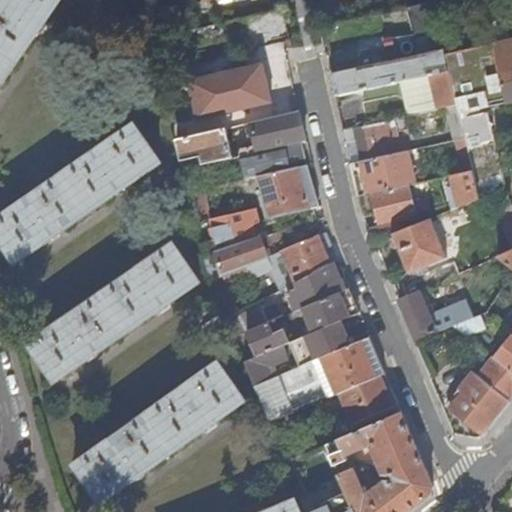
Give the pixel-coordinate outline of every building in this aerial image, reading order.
[(6,0),(0,9),(0,89),(62,0),(6,0)] [(316,0),(319,14),(341,9),(341,7),(373,0),(316,0)] [(414,0),(417,9),(427,6),(425,0),(414,0)] [(427,6),(417,9),(412,10),(417,33),(386,37),(390,55),(351,63),(356,77),(334,81),(338,99),(406,85),(433,78),(452,74),(448,58),(437,4),(427,6)] [(511,43),(448,58),(452,74),(460,108),(467,140),(475,174),(482,202),(497,195),(507,192),(489,110),(511,104),(511,43)] [(274,105),(265,65),(218,77),(213,72),(200,75),(197,81),(191,83),(199,122),(274,105)] [(452,74),(433,78),(440,113),(450,110),(460,108),(452,74)] [(433,78),(406,85),(413,118),(440,113),(433,78)] [(365,100),(340,105),(346,133),(357,130),(386,124),(382,102),(366,105),(365,100)] [(460,108),(450,110),(457,143),(467,140),(460,108)] [(287,147),(307,142),(301,113),(252,125),(258,149),(244,152),(242,158),(287,147)] [(389,123),(386,124),(357,130),(359,142),(349,145),(354,165),(409,153),(411,153),(409,143),(395,146),(389,123)] [(162,166),(136,128),(0,221),(0,240),(17,266),(162,166)] [(357,130),(346,133),(349,145),(359,142),(357,130)] [(205,167),(235,160),(228,131),(179,143),(182,159),(202,155),(205,167)] [(467,140),(457,143),(465,176),(475,174),(467,140)] [(312,166),(307,142),(287,147),(242,158),(247,182),(259,179),(298,169),(308,167),(312,166)] [(409,153),(354,165),(361,198),(412,187),(416,186),(409,153)] [(272,220),(320,208),(308,167),(298,169),(259,179),(272,220)] [(417,173),(419,186),(426,184),(423,172),(417,173)] [(475,174),(465,176),(452,178),(455,190),(449,191),(453,206),(459,205),(460,211),(482,202),(475,174)] [(412,187),(361,198),(366,220),(379,216),(381,225),(431,213),(428,202),(415,205),(412,187)] [(213,222),(206,192),(191,195),(198,225),(213,222)] [(511,236),(511,207),(507,194),(507,192),(497,195),(511,236)] [(219,254),(258,241),(254,227),(251,228),(248,223),(259,220),(258,211),(214,222),(216,230),(213,231),(217,245),(203,249),(205,259),(219,254)] [(433,221),(401,234),(394,236),(409,274),(400,277),(407,297),(420,292),(460,275),(454,262),(430,272),(428,267),(447,260),(433,221)] [(398,225),(370,231),(375,244),(394,236),(401,234),(398,225)] [(297,283),(330,266),(318,238),(284,253),(297,283)] [(269,259),(263,239),(258,241),(219,254),(224,278),(269,259)] [(201,287),(174,249),(30,347),(56,385),(201,287)] [(511,252),(498,259),(511,270),(511,252)] [(316,277),(332,271),(330,266),(297,283),(291,287),(293,292),(317,282),(316,277)] [(333,275),(332,271),(316,277),(317,282),(293,292),(288,294),(295,313),(303,309),(315,304),(345,292),(338,274),(333,275)] [(358,309),(350,289),(345,292),(315,304),(303,309),(306,316),(312,329),(290,338),(286,329),(275,334),(273,330),(287,324),(293,321),(290,315),(249,332),(259,357),(284,346),(291,343),(341,322),(350,318),(348,313),(358,309)] [(407,297),(398,301),(416,343),(453,327),(474,318),(467,302),(437,315),(433,305),(427,308),(420,292),(407,297)] [(306,316),(303,309),(295,313),(290,315),(293,321),(306,316)] [(474,318),(453,327),(467,338),(486,329),(481,315),(474,318)] [(229,330),(222,320),(204,332),(211,343),(229,330)] [(352,346),(341,322),(291,343),(301,368),(313,363),(352,346)] [(289,328),(287,324),(273,330),(275,334),(286,329),(289,328)] [(494,358),(511,373),(511,335),(499,353),(494,349),(496,347),(484,337),(478,345),(494,358)] [(378,360),(369,339),(362,342),(371,363),(378,360)] [(313,363),(329,400),(340,395),(385,376),(378,360),(371,363),(362,342),(352,346),(313,363)] [(246,362),(256,387),(275,379),(270,369),(290,360),(284,346),(259,357),(246,362)] [(448,407),(483,434),(511,398),(511,373),(494,358),(479,378),(474,374),(448,407)] [(256,387),(271,424),(329,400),(313,363),(301,368),(275,379),(256,387)] [(103,505),(246,403),(220,366),(76,468),(103,505)] [(398,407),(385,376),(340,395),(353,426),(364,421),(366,424),(381,418),(380,415),(398,407)] [(409,467),(424,502),(431,497),(433,488),(402,414),(327,445),(336,465),(349,460),(347,455),(373,445),(386,475),(395,475),(409,467)] [(348,495),(355,511),(411,511),(424,502),(409,467),(395,475),(395,482),(386,481),(367,495),(355,468),(340,475),(348,495)] [(310,511),(355,511),(348,495),(327,504),(328,504),(310,511)] [(298,511),(295,502),(272,511),(298,511)]
